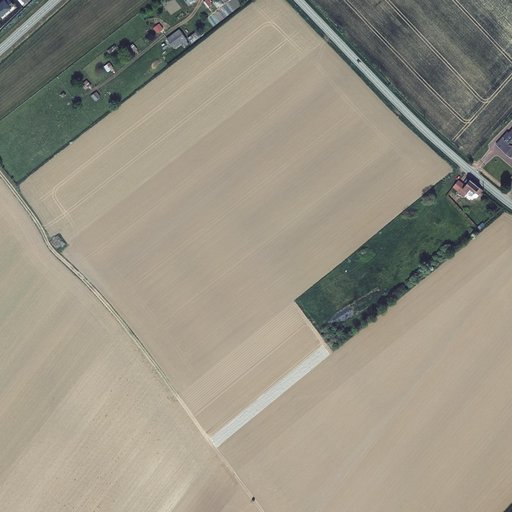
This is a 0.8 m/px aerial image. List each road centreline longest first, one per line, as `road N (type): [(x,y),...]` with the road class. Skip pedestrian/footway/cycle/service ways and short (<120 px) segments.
road 1 (track): [(0,172),(53,250),(112,309),(266,511)]
road 2 (tertiary): [(298,0),(416,121),(511,204)]
road 3 (track): [(83,96),(202,0)]
